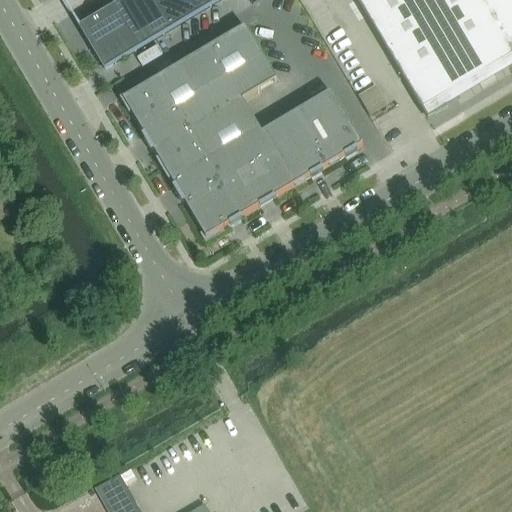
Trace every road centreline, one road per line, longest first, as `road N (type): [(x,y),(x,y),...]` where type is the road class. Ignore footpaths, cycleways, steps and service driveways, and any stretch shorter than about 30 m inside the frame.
road 1 (unclassified): [(187,320),(511,131)]
road 2 (unclassified): [(187,320),(0,2)]
road 3 (unclassified): [(0,433),(187,320)]
